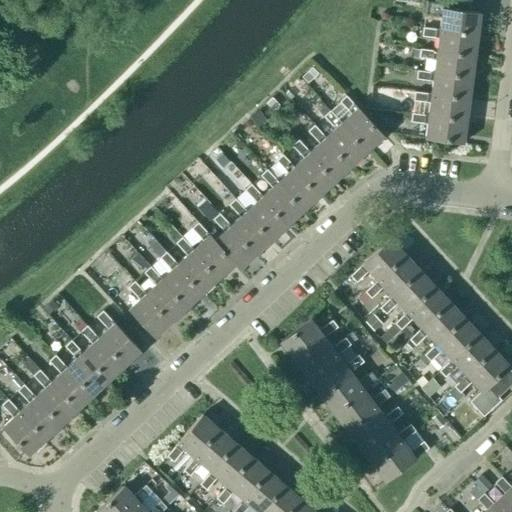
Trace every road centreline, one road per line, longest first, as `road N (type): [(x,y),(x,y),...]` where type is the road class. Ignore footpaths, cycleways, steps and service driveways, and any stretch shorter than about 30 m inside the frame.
road 1 (unclassified): [(55,493),(366,194),(392,185),(492,199)]
road 2 (residential): [(492,199),(511,70)]
